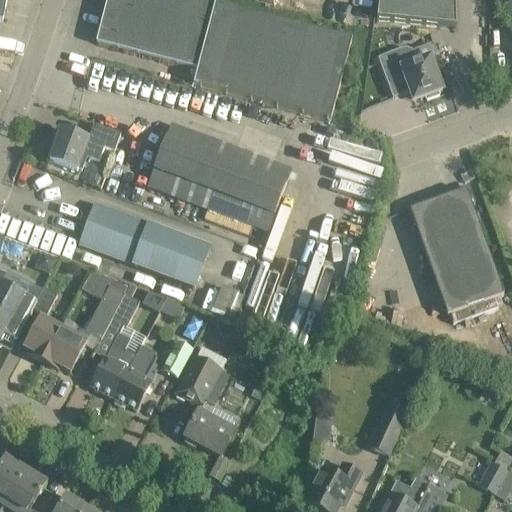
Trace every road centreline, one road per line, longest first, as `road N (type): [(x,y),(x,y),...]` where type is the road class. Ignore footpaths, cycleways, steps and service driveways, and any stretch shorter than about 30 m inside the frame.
road 1 (tertiary): [(188,511),(0,412)]
road 2 (unclassified): [(0,146),(51,0)]
